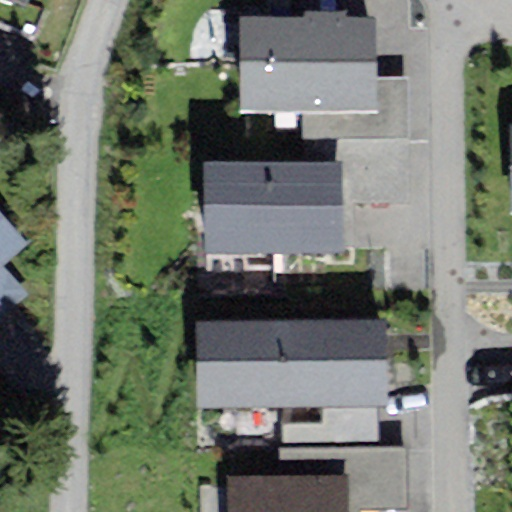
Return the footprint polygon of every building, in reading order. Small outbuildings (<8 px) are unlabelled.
[(376,17),(345,18),(345,11),(304,11),(304,18),(239,18),(240,113),(301,113),(377,112),(377,79),(376,17)] [(377,140),(408,140),(408,78),(377,79),(377,112),(301,113),(301,140),(377,140)] [(341,162),(203,161),(203,252),(341,252),(341,162)] [(0,320),(29,295),(3,266),(27,243),(0,213),(0,320)] [(386,319),(196,321),(197,410),(282,409),(377,408),(387,407),(386,319)] [(377,447),(377,408),(282,409),(282,449),(377,447)] [(359,511),(360,510),(409,509),(408,447),(377,447),(282,449),(279,449),(279,476),(346,475),(347,510),(346,511),(359,511)] [(279,476),(227,477),(227,511),(346,511),(347,510),(346,475),(279,476)]
